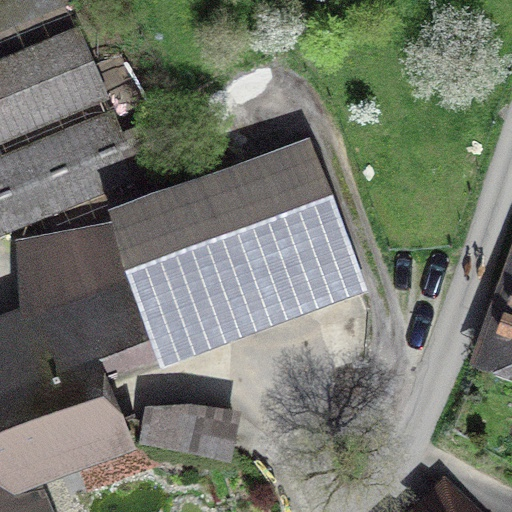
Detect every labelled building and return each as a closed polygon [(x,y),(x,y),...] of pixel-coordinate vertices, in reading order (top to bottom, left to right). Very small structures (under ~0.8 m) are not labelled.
[(74,37),(0,65),(0,136),(98,99),(74,37)] [(161,172),(134,107),(0,161),(0,234),(1,237),(161,172)] [(0,352),(0,446),(19,494),(105,460),(81,401),(359,290),(306,157),(119,237),(46,248),(45,336),(0,352)] [(511,357),(511,290),(490,350),(511,357)] [(25,511),(19,494),(0,446),(0,511),(25,511)] [(459,511),(447,500),(434,511),(459,511)]
